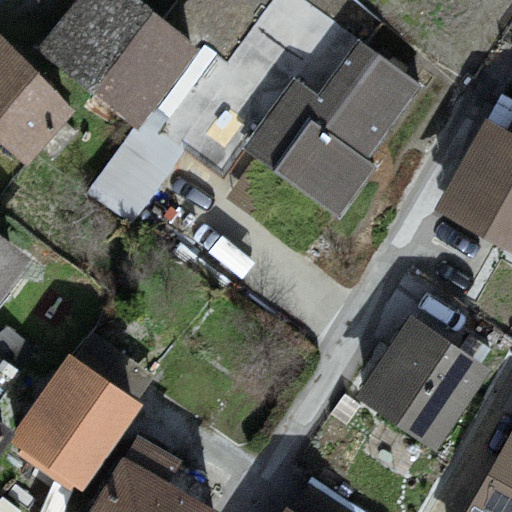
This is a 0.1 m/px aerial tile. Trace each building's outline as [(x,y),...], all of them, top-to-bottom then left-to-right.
[(133,0),(92,0),(48,61),(146,142),(200,66),(188,54),(175,31),(133,0)] [(9,49),(0,60),(0,148),(31,182),(79,127),(9,49)] [(427,94),(354,49),(318,102),(294,95),(251,163),(342,229),(427,94)] [(511,143),(497,134),(450,220),(511,255),(511,143)] [(0,333),(45,276),(0,244),(0,333)] [(412,324),(364,400),(438,447),(486,372),(412,324)] [(79,366),(20,451),(94,505),(152,420),(79,366)] [(0,456),(14,439),(0,427),(0,456)] [(511,511),(511,449),(476,511),(511,511)] [(204,511),(131,467),(103,511),(204,511)]
